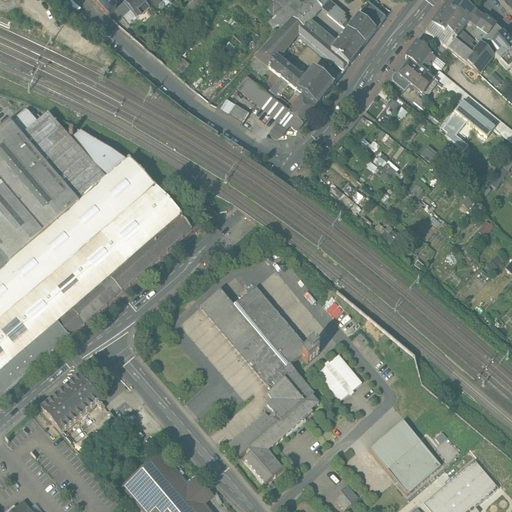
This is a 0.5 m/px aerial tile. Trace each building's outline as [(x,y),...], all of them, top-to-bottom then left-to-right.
[(115,2),(113,0),(105,0),(99,7),(108,16),(117,8),(113,4),(115,2)] [(145,1),(144,0),(123,0),(124,0),(129,7),(133,11),(137,8),(145,1)] [(277,0),(274,3),(303,29),(309,23),(322,10),(311,1),(310,0),(308,0),(304,4),(299,0),(277,0)] [(368,4),(349,28),(348,22),(345,20),(347,17),(329,3),(331,0),(312,0),(311,1),(322,10),(322,9),(347,30),(347,31),(364,45),(385,18),(368,4)] [(495,27),(459,0),(449,0),(444,6),(467,24),(469,21),(482,32),(487,35),(495,27)] [(278,34),(255,57),(268,68),(276,59),(298,34),(303,29),(274,3),(266,11),(273,18),(268,24),(278,34)] [(467,24),(444,6),(425,32),(447,49),(466,64),(471,56),(473,55),(455,40),(461,31),(467,24)] [(129,7),(121,14),(122,15),(116,20),(119,23),(133,11),(129,7)] [(133,11),(119,23),(124,28),(129,23),(128,23),(136,15),(133,11)] [(347,31),(335,45),(309,23),(303,29),(348,67),(364,45),(347,31)] [(495,27),(487,35),(488,36),(487,37),(492,44),(502,34),(495,27)] [(348,67),(303,29),(298,34),(332,63),(343,73),(348,67)] [(467,36),(461,31),(455,40),(473,55),(476,50),(469,43),(471,40),(467,37),(467,36)] [(487,35),(482,32),(480,35),(478,39),(478,40),(482,42),(481,43),(482,44),(487,37),(488,36),(487,35)] [(149,46),(135,34),(132,37),(146,50),(149,46)] [(511,53),(511,45),(502,34),(492,44),(500,53),(495,58),(500,64),(511,53)] [(332,63),(301,37),(299,39),(330,66),(332,63)] [(478,39),(471,40),(469,43),(476,50),(481,43),(482,42),(478,40),(478,39)] [(473,55),(471,56),(466,64),(469,67),(478,75),(493,57),(482,44),(481,43),(473,55)] [(425,51),(416,44),(405,58),(408,61),(424,74),(432,63),(435,59),(427,53),(425,51)] [(440,55),(431,48),(427,53),(435,59),(436,60),(440,55)] [(511,53),(500,64),(507,71),(511,65),(511,53)] [(268,68),(255,57),(247,64),(262,77),(269,69),(268,68)] [(300,78),(276,59),(268,68),(269,69),(280,78),(288,85),(301,95),(316,107),(332,86),(313,70),(309,75),(305,71),(300,78)] [(436,60),(435,59),(432,63),(441,70),(444,66),(436,60)] [(424,74),(408,61),(398,74),(396,74),(394,75),(393,77),(392,78),(392,80),(393,82),(404,91),(409,85),(422,95),(428,88),(431,91),(437,84),(432,80),(424,74)] [(478,75),(469,67),(463,73),(473,81),(478,75)] [(439,71),(432,80),(437,84),(443,75),(439,71)] [(501,81),(493,73),(487,79),(496,87),(501,81)] [(443,75),(437,84),(442,87),(448,79),(443,75)] [(267,94),(247,78),(237,87),(280,121),(288,112),(275,101),(267,94)] [(280,78),(267,94),(275,101),(278,97),(288,85),(280,78)] [(511,130),(448,79),(442,87),(463,104),(494,129),(511,143),(511,130)] [(428,88),(422,95),(426,98),(431,91),(428,88)] [(301,95),(291,107),(286,103),(278,97),(275,101),(288,112),(302,124),(316,107),(301,95)] [(426,103),(418,96),(413,101),(422,108),(426,103)] [(248,115),(225,99),(216,108),(242,125),(248,115)] [(463,104),(444,127),(451,133),(451,132),(455,135),(466,122),(486,138),(494,129),(463,104)] [(280,121),(279,123),(285,128),(288,124),(297,131),(302,124),(288,112),(280,121)] [(71,142),(48,115),(35,126),(27,116),(26,115),(25,115),(23,115),(22,116),(0,134),(0,397),(48,355),(193,232),(129,162),(112,153),(81,133),(71,142)] [(455,135),(451,132),(451,133),(447,138),(464,151),(468,146),(455,135)] [(511,163),(511,160),(508,157),(501,166),(503,168),(507,171),(511,163)] [(361,172),(368,176),(375,166),(368,161),(361,172)] [(496,172),(494,171),(492,174),(496,177),(503,168),(501,166),(496,172)] [(483,218),(476,231),(485,236),(492,223),(483,218)] [(493,270),(503,260),(495,253),(486,264),(493,270)] [(305,350),(254,289),(232,308),(218,292),(199,308),(276,398),(272,402),(278,408),(275,411),(272,408),(228,446),(238,458),(245,452),(247,454),(242,458),(244,461),(243,461),(261,482),(262,481),(264,484),(282,469),(268,452),(268,448),(285,434),(286,435),(304,420),(303,419),(304,418),(304,414),(302,412),(306,408),(308,411),(317,404),(310,397),(312,395),(309,391),(310,390),(299,378),(298,379),(293,373),(294,373),(289,367),(300,357),(305,364),(316,354),(315,352),(317,351),(312,344),(305,350)] [(338,357),(315,376),(338,404),(362,385),(338,357)] [(79,376),(40,408),(64,436),(67,433),(64,430),(99,400),(79,376)] [(109,412),(71,444),(80,456),(103,437),(105,440),(119,428),(117,425),(119,423),(109,412)] [(402,423),(391,433),(369,451),(407,496),(440,467),(402,423)] [(187,486),(161,454),(122,487),(143,511),(209,511),(203,504),(212,496),(197,478),(187,486)] [(498,490),(474,462),(423,505),(428,511),(477,511),(475,510),(498,490)] [(345,487),(339,494),(341,496),(336,501),(345,511),(350,506),(350,507),(357,500),(345,487)] [(31,511),(28,508),(23,502),(13,510),(11,507),(5,511),(31,511)]
